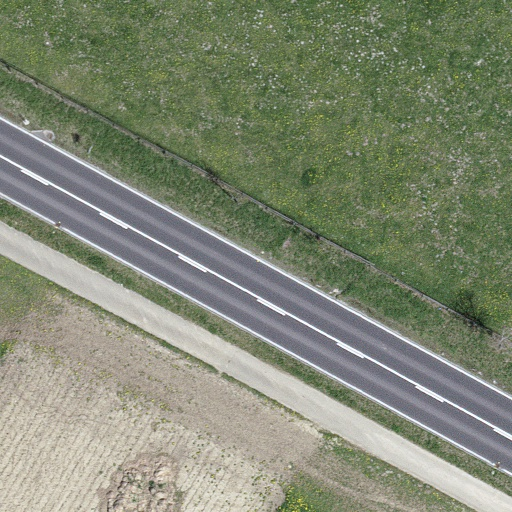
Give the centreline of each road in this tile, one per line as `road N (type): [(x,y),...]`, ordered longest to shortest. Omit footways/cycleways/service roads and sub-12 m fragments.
road 1 (secondary): [(0,156),(511,436)]
road 2 (track): [(511,510),(0,233)]
